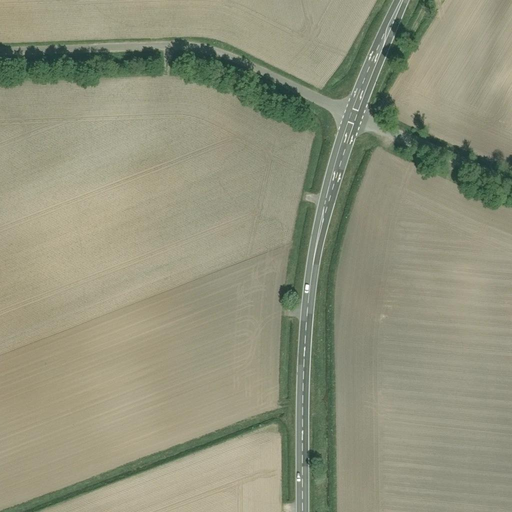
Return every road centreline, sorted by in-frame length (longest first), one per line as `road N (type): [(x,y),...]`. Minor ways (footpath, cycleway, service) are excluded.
road 1 (secondary): [(353,116),(307,292),(302,511)]
road 2 (unclassified): [(353,116),(197,47),(0,51)]
road 3 (unclassified): [(511,187),(353,116)]
road 4 (secondary): [(402,0),(353,116)]
